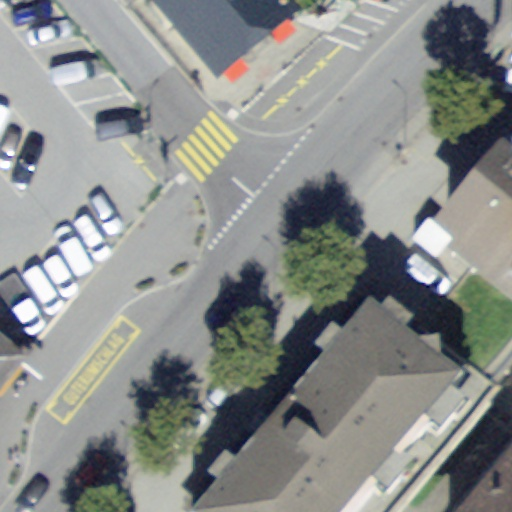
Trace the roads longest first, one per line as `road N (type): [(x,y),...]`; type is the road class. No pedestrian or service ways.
road 1 (primary): [(43,511),(280,219)]
road 2 (primary): [(280,219),(480,0)]
road 3 (tertiary): [(280,219),(244,189),(84,0)]
